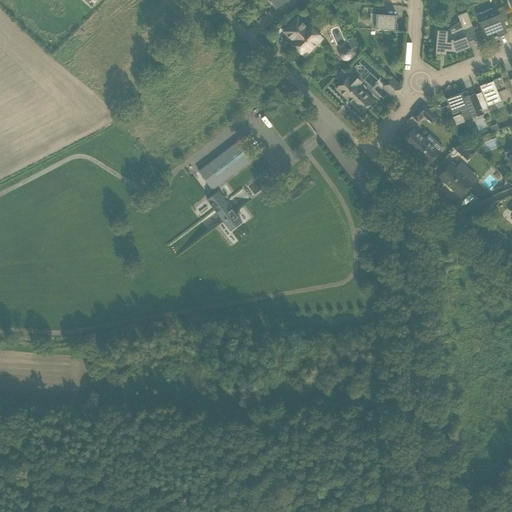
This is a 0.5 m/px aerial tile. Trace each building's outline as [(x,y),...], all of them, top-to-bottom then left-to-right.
[(270,0),(276,8),(288,0),(270,0)] [(479,22),(487,41),(495,38),(498,37),(508,33),(502,20),(509,17),(504,6),(493,10),(495,16),(479,22)] [(395,37),(397,15),(396,15),(396,16),(383,15),(383,9),(371,8),(371,14),(377,14),(376,29),(395,30),(394,37),(395,37)] [(437,30),(436,46),(435,54),(446,55),(447,51),(455,52),(456,53),(471,47),(464,30),(473,27),(467,12),(457,16),(462,27),(448,33),(448,31),(437,30)] [(284,31),(293,40),(291,43),(305,56),(310,50),(312,51),(315,50),(317,48),(317,46),(317,43),(322,38),(309,25),(306,27),(297,18),(284,31)] [(351,59),(360,49),(359,46),(351,49),(350,49),(350,48),(349,48),(348,47),(347,47),(345,47),(344,47),(342,48),(341,48),(340,49),(340,51),(339,52),(339,53),(339,54),(339,56),(339,57),(340,58),(341,59),(342,60),(343,60),(344,61),(346,61),(347,61),(348,60),(350,60),(350,59),(351,58),(351,59)] [(336,89),(362,113),(374,101),(358,86),(361,82),(353,74),(350,78),(348,77),(336,89)] [(502,102),(498,93),(506,89),(501,76),(479,85),(482,92),(476,94),(483,110),(489,108),(489,107),(502,102)] [(393,96),(401,87),(392,78),(383,87),(393,96)] [(483,110),(476,94),(476,93),(469,96),(469,95),(464,97),(462,92),(446,99),(455,123),(472,116),(471,114),(475,113),(477,117),(484,114),(483,110)] [(438,117),(423,104),(412,116),(418,121),(424,115),(433,123),(438,117)] [(429,134),(425,138),(414,128),(401,142),(418,157),(417,158),(420,160),(419,161),(419,163),(423,166),(425,166),(426,166),(427,167),(440,152),(439,151),(443,146),(429,134)] [(468,160),(476,151),(462,139),(454,148),(468,160)] [(240,140),(205,167),(218,185),(254,158),(240,140)] [(451,162),(438,176),(462,198),(475,183),(473,181),(461,170),(465,166),(460,162),(457,167),(451,162)] [(226,185),(207,199),(200,205),(208,216),(216,211),(222,219),(215,225),(223,236),(249,216),(241,205),(233,211),(227,202),(234,197),(226,185)]
